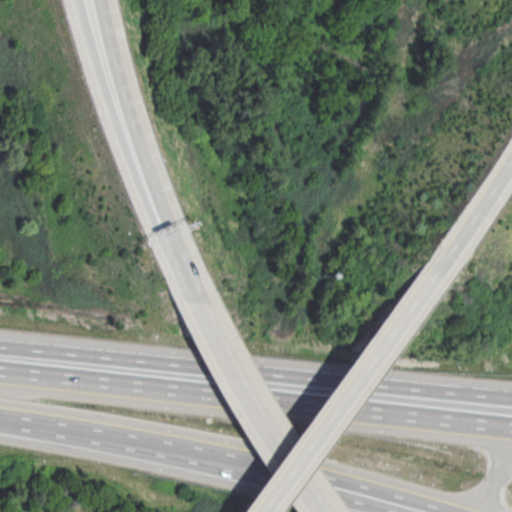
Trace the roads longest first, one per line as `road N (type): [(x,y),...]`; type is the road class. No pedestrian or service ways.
road 1 (motorway): [(511,422),(0,369)]
road 2 (motorway): [(511,397),(0,346)]
road 3 (motorway): [(251,511),(423,276)]
road 4 (motorway): [(0,419),(249,464)]
road 5 (motorway): [(193,301),(261,430),(318,511)]
road 6 (motorway): [(70,0),(123,163),(139,180)]
road 7 (motorway): [(94,0),(139,180)]
road 8 (motorway): [(249,464),(428,511)]
road 9 (motorway): [(423,276),(511,142)]
road 10 (motorway): [(139,180),(193,301)]
